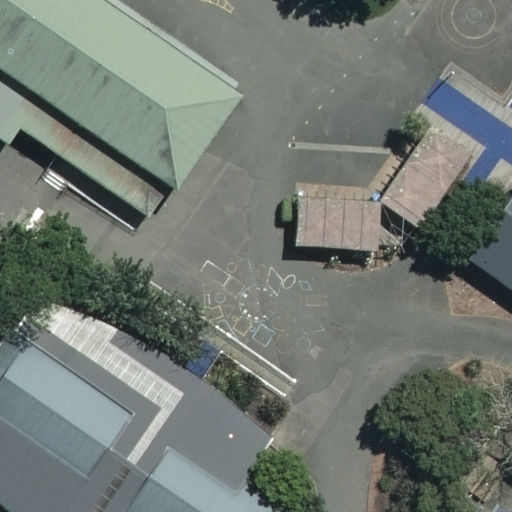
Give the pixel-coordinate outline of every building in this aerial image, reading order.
[(0,0),(0,108),(148,209),(231,87),(102,0),(0,0)] [(467,157),(423,124),(370,194),(414,227),(467,157)] [(369,187),(289,190),(292,251),(372,248),(369,187)] [(511,194),(465,265),(511,296),(511,194)] [(278,427),(191,371),(104,321),(26,291),(0,326),(0,504),(9,511),(291,511),(243,479),(278,427)] [(511,511),(511,469),(483,511),(511,511)]
